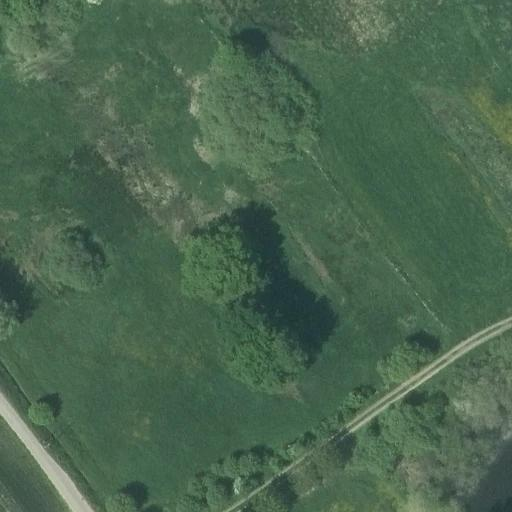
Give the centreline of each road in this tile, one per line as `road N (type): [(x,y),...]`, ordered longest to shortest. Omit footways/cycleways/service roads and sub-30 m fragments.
road 1 (track): [(225,511),(408,378),(511,325)]
road 2 (residential): [(83,511),(0,393)]
